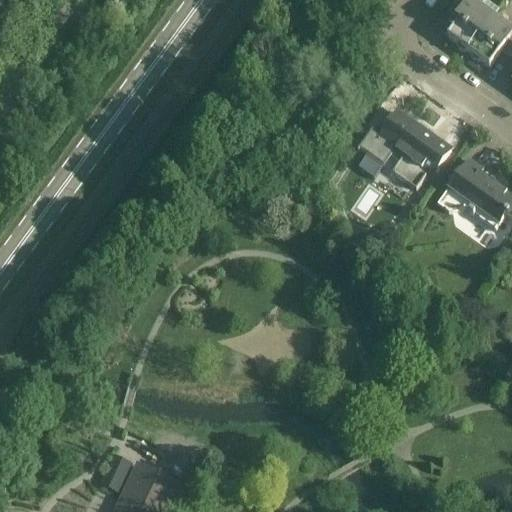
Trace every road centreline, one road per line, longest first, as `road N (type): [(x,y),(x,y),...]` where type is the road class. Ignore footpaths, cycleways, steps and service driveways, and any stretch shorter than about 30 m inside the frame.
road 1 (secondary): [(0,272),(202,0)]
road 2 (residential): [(511,125),(420,58),(414,18),(428,0)]
road 3 (unclassified): [(80,0),(0,108)]
